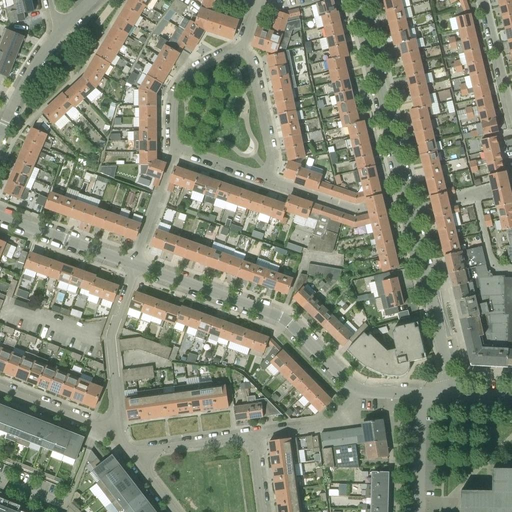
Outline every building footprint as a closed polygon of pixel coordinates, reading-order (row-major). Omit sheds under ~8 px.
[(8,8),(11,23),(25,19),(24,13),(34,11),(31,0),(13,0),(15,6),(8,8)] [(140,16),(146,7),(133,0),(130,0),(126,7),(140,16)] [(170,9),(181,16),(188,6),(177,0),(170,9)] [(197,17),(195,23),(194,24),(205,30),(211,12),(214,0),(203,0),(201,8),(197,17)] [(387,12),(404,8),(401,0),(391,0),(384,2),(387,12)] [(320,16),(336,12),(333,1),(317,4),(320,16)] [(503,18),(511,15),(511,3),(500,6),(503,18)] [(458,29),(473,25),(471,14),(470,14),(467,5),(461,7),(464,16),(456,18),(458,29)] [(134,26),(140,16),(126,7),(120,17),(134,26)] [(389,23),(406,19),(404,8),(387,12),(389,23)] [(272,32),(283,36),(291,38),(293,31),(301,29),(300,16),(298,10),(284,13),(284,14),(279,12),(272,32)] [(324,27),(340,23),(338,11),(336,12),(320,16),(320,17),(322,17),(324,27)] [(205,30),(218,35),(224,16),(211,12),(205,30)] [(505,29),(511,27),(511,15),(503,18),(505,29)] [(224,16),(218,35),(232,39),(238,21),(224,16)] [(114,27),(129,35),(134,26),(120,17),(114,27)] [(185,32),(199,40),(205,30),(194,24),(195,23),(191,21),(185,17),(180,27),(186,30),(185,32)] [(160,24),(166,28),(169,24),(169,23),(164,19),(164,20),(160,24)] [(392,34),(409,30),(406,19),(389,23),(392,34)] [(327,38),(343,34),(340,23),(324,27),(327,38)] [(461,41),(476,37),(473,25),(458,29),(461,41)] [(108,36),(123,45),(129,35),(114,27),(108,36)] [(184,45),(193,50),(199,40),(185,32),(178,28),(169,42),(182,49),(184,45)] [(267,57),(277,55),(284,53),(286,53),(291,38),(283,36),(272,32),(258,28),(252,46),(266,51),(267,57)] [(0,39),(21,47),(25,37),(4,29),(0,39)] [(400,44),(416,39),(411,40),(409,30),(392,34),(395,45),(400,44)] [(329,47),(345,43),(343,34),(327,38),(329,47)] [(103,46),(117,55),(123,45),(108,36),(103,46)] [(464,53),(479,49),(476,37),(461,41),(464,53)] [(159,56),(173,64),(182,49),(169,42),(162,38),(156,47),(162,51),(159,56)] [(0,39),(0,50),(17,57),(21,47),(0,39)] [(403,54),(419,51),(416,39),(400,44),(403,54)] [(332,59),(343,57),(348,56),(345,43),(329,47),(332,59)] [(97,55),(111,64),(117,55),(103,46),(97,55)] [(467,64),(482,61),(479,49),(464,53),(467,64)] [(0,61),(13,67),(17,57),(0,50),(0,61)] [(405,65),(421,62),(419,51),(403,54),(405,65)] [(270,69),(287,65),(284,53),(277,55),(267,57),(270,69)] [(90,67),(104,75),(111,64),(97,55),(90,67)] [(168,73),(173,64),(159,56),(154,65),(168,73)] [(330,72),(346,68),(343,57),(332,59),(327,60),(330,72)] [(0,74),(8,77),(8,78),(10,73),(13,67),(0,61),(0,74)] [(470,76),(485,72),(482,61),(467,64),(470,76)] [(408,77),(424,73),(421,62),(405,65),(408,77)] [(148,75),(162,83),(168,73),(154,65),(148,75)] [(272,80),(289,77),(287,65),(270,69),(272,80)] [(130,69),(126,66),(123,72),(128,75),(131,69),(130,69)] [(83,78),(94,90),(96,89),(104,75),(90,67),(83,78)] [(332,83),(349,79),(346,68),(330,72),(332,83)] [(473,88),(488,84),(485,72),(470,76),(473,88)] [(410,88),(427,84),(424,73),(408,77),(410,88)] [(139,89),(156,94),(162,83),(148,75),(139,89)] [(275,93),(292,89),(289,77),(272,80),(275,93)] [(85,99),(94,90),(83,78),(74,87),(85,99)] [(335,95),(351,91),(349,79),(332,83),(335,95)] [(413,99),(429,95),(427,84),(410,88),(413,99)] [(475,99),(490,95),(488,84),(473,88),(475,99)] [(75,108),(85,99),(74,87),(64,96),(73,107),(75,108)] [(139,106),(140,106),(156,106),(156,94),(139,89),(139,106)] [(277,103),(294,100),(292,89),(275,93),(277,103)] [(337,105),(354,101),(351,91),(335,95),(337,105)] [(65,115),(73,107),(64,96),(63,94),(54,103),(65,115)] [(415,109),(432,105),(429,95),(413,99),(415,109)] [(478,111),(493,107),(490,95),(475,99),(478,111)] [(279,114),(296,111),(294,100),(277,103),(279,114)] [(340,116),(357,112),(354,101),(337,105),(340,116)] [(55,124),(65,115),(54,103),(44,112),(55,124)] [(413,122),(430,118),(427,108),(432,107),(432,105),(415,109),(410,111),(413,122)] [(140,117),(156,117),(156,106),(140,106),(140,117)] [(481,122),(496,119),(493,107),(478,111),(481,122)] [(282,126),(299,123),(296,111),(279,114),(282,126)] [(343,128),(364,123),(364,122),(359,123),(357,112),(340,116),(343,128)] [(140,129),(156,129),(156,117),(140,117),(140,129)] [(416,133),(432,129),(430,118),(413,122),(416,133)] [(495,132),(499,131),(496,119),(481,122),(484,135),(489,134),(495,132)] [(285,138),(301,135),(299,123),(282,126),(285,138)] [(350,137),(367,133),(364,123),(343,128),(348,127),(350,137)] [(27,140),(42,146),(47,135),(32,129),(27,140)] [(140,140),(156,140),(156,129),(140,129),(140,140)] [(418,144),(435,140),(432,129),(416,133),(418,144)] [(484,152),(499,148),(495,132),(489,134),(490,138),(481,140),(484,152)] [(353,148),(369,144),(367,133),(350,137),(353,148)] [(287,149),(303,146),(301,135),(285,138),(287,149)] [(23,150),(38,157),(42,146),(27,140),(23,150)] [(140,152),(156,152),(156,140),(140,140),(140,152)] [(421,156),(437,152),(437,151),(438,151),(435,140),(418,144),(421,156)] [(356,160),(372,156),(369,144),(353,148),(356,160)] [(289,162),(291,161),(306,158),(303,146),(287,149),(289,162)] [(487,164),(502,160),(499,148),(484,152),(487,164)] [(18,161),(33,167),(38,157),(23,150),(18,161)] [(149,165),(156,161),(156,152),(140,152),(140,165),(149,165)] [(424,168),(440,164),(437,152),(421,156),(424,168)] [(358,170),(375,166),(372,156),(356,160),(358,170)] [(489,175),(504,172),(502,160),(487,164),(489,175)] [(14,171),(29,177),(33,167),(18,161),(14,171)] [(153,185),(158,187),(166,164),(156,161),(149,165),(146,175),(155,178),(153,185)] [(294,183),(296,183),(301,168),(302,165),(291,161),(289,162),(284,176),(295,180),(294,183)] [(103,164),(101,172),(115,176),(117,168),(103,164)] [(427,180),(443,176),(440,164),(424,168),(427,180)] [(361,183),(378,179),(375,166),(358,170),(361,183)] [(174,184),(181,187),(187,171),(175,167),(168,191),(172,192),(175,186),(173,186),(174,184)] [(296,183),(306,187),(311,171),(301,168),(296,183)] [(9,181),(24,188),(29,177),(14,171),(9,181)] [(181,187),(193,191),(198,175),(187,171),(181,187)] [(318,191),(321,181),(323,175),(311,171),(306,187),(318,191)] [(488,176),(490,184),(492,190),(492,192),(494,199),(496,208),(497,208),(511,204),(511,203),(511,198),(511,195),(511,194),(510,188),(509,185),(508,180),(508,179),(506,171),(504,172),(489,175),(488,176)] [(193,191),(204,195),(210,179),(198,175),(193,191)] [(430,193),(446,189),(443,176),(427,180),(430,193)] [(477,186),(485,184),(483,177),(475,179),(477,186)] [(214,206),(217,198),(221,183),(210,179),(204,195),(207,196),(204,203),(214,206)] [(364,192),(380,188),(378,179),(361,183),(364,192)] [(5,192),(20,198),(24,188),(9,181),(5,192)] [(318,191),(333,196),(336,186),(321,181),(318,191)] [(217,198),(227,202),(232,187),(221,183),(217,198)] [(333,196),(345,200),(348,190),(336,186),(333,196)] [(227,202),(238,206),(243,190),(232,187),(227,202)] [(432,201),(447,197),(447,195),(454,193),(453,187),(446,189),(430,193),(432,201)] [(369,208),(384,204),(380,188),(364,192),(366,201),(367,200),(369,208)] [(238,206),(249,209),(254,194),(243,190),(238,206)] [(355,203),(356,203),(356,193),(348,190),(345,200),(355,203)] [(46,208),(59,212),(64,197),(52,192),(46,208)] [(356,203),(366,201),(364,192),(356,193),(356,203)] [(47,197),(40,194),(39,194),(36,202),(44,206),(48,197),(47,197)] [(249,209),(260,213),(265,198),(254,194),(249,209)] [(287,205),(285,211),(286,211),(296,215),(301,200),(290,196),(287,205)] [(59,212),(70,216),(75,201),(64,197),(59,212)] [(447,197),(432,201),(434,210),(449,206),(447,197)] [(260,213),(270,217),(276,201),(265,198),(260,213)] [(304,226),(307,218),(312,203),(301,200),(296,215),(294,222),(304,226)] [(70,216),(82,220),(87,205),(77,202),(77,201),(75,201),(70,216)] [(270,217),(283,217),(285,211),(287,205),(276,201),(270,217)] [(307,218),(317,222),(323,207),(312,203),(307,218)] [(371,220),(386,216),(384,204),(369,208),(370,214),(371,220)] [(499,218),(511,215),(511,204),(497,208),(499,218)] [(82,220),(93,224),(98,209),(87,205),(82,220)] [(452,214),(459,213),(458,207),(450,209),(449,206),(434,210),(436,218),(452,214)] [(463,223),(475,220),(472,206),(467,207),(468,210),(460,212),(463,223)] [(317,222),(313,235),(324,238),(327,231),(334,210),(323,207),(317,222)] [(93,224),(103,228),(109,213),(98,209),(93,224)] [(334,210),(327,231),(338,235),(341,223),(344,214),(334,210)] [(103,228),(114,232),(119,217),(109,213),(103,228)] [(341,223),(347,225),(350,216),(344,214),(341,223)] [(372,223),(371,220),(370,214),(355,218),(355,228),(372,223)] [(439,230),(455,227),(452,214),(436,218),(439,230)] [(510,261),(511,261),(511,215),(499,218),(502,231),(506,230),(510,247),(507,247),(510,261)] [(374,232),(390,228),(386,216),(371,220),(372,223),(374,232)] [(114,232),(124,236),(130,220),(119,217),(114,232)] [(124,236),(135,240),(141,224),(130,220),(124,236)] [(238,233),(239,231),(241,232),(243,228),(232,224),(230,228),(232,228),(231,231),(238,233)] [(220,236),(227,238),(229,230),(223,227),(220,236)] [(442,243),(458,239),(455,227),(439,230),(442,243)] [(377,244),(393,241),(390,228),(374,232),(377,244)] [(152,245),(163,249),(168,234),(158,230),(152,245)] [(324,238),(320,252),(333,254),(338,235),(327,231),(324,238)] [(163,249),(174,253),(179,238),(168,234),(163,249)] [(309,245),(307,249),(307,250),(320,252),(324,238),(313,235),(309,245)] [(174,253),(184,257),(190,242),(179,238),(174,253)] [(445,256),(461,252),(458,239),(442,243),(445,256)] [(0,254),(1,255),(6,257),(11,246),(0,240),(0,254)] [(381,258),(396,254),(393,241),(377,244),(381,258)] [(184,257),(195,261),(201,246),(190,242),(184,257)] [(195,261),(206,264),(211,249),(201,246),(195,261)] [(486,265),(484,257),(482,247),(461,252),(445,256),(447,266),(449,273),(468,269),(486,265)] [(206,264),(217,268),(222,253),(211,249),(206,264)] [(18,262),(24,264),(28,253),(22,251),(18,262)] [(238,276),(243,261),(245,254),(238,252),(235,258),(233,257),(227,272),(238,276)] [(26,269),(37,273),(42,257),(31,253),(26,269)] [(217,268),(227,272),(233,257),(222,253),(217,268)] [(396,254),(381,258),(384,271),(399,268),(396,254)] [(37,273),(48,276),(53,261),(42,257),(37,273)] [(48,276),(58,280),(64,265),(53,261),(48,276)] [(238,276),(250,280),(256,266),(243,261),(238,276)] [(58,280),(69,284),(75,269),(64,265),(58,280)] [(505,278),(505,276),(493,276),(492,274),(488,271),(486,265),(468,269),(472,283),(475,296),(477,304),(479,316),(482,326),(484,336),(480,336),(481,340),(482,339),(484,346),(470,363),(508,365),(508,350),(509,349),(508,349),(510,313),(506,309),(505,278)] [(250,280),(263,285),(268,270),(256,266),(250,280)] [(69,284),(80,288),(86,272),(75,269),(69,284)] [(452,288),(472,283),(468,269),(449,273),(452,288)] [(263,285),(275,289),(280,275),(268,270),(263,285)] [(90,293),(91,294),(96,278),(97,276),(86,272),(80,288),(90,291),(90,292),(88,292),(86,297),(88,298),(90,293)] [(303,307),(314,297),(304,287),(306,285),(308,275),(300,274),(294,290),(298,293),(293,298),(303,307)] [(280,275),(275,289),(287,294),(293,279),(280,275)] [(91,294),(102,298),(107,282),(96,278),(91,294)] [(385,295),(400,292),(397,278),(389,280),(382,281),(385,295)] [(322,289),(325,292),(337,280),(334,280),(331,279),(326,284),(322,289)] [(102,298),(113,302),(119,286),(107,282),(102,298)] [(456,301),(475,296),(472,283),(452,288),(456,301)] [(6,296),(12,298),(16,287),(10,285),(6,296)] [(130,308),(142,312),(147,296),(135,292),(130,308)] [(384,310),(385,316),(399,313),(398,307),(403,305),(400,292),(385,295),(381,296),(383,304),(387,303),(389,309),(384,310)] [(142,312),(153,316),(158,300),(147,296),(142,312)] [(457,309),(477,304),(475,296),(456,301),(457,309)] [(314,317),(323,307),(321,305),(322,304),(314,297),(303,307),(314,317)] [(153,316),(164,320),(170,304),(158,300),(153,316)] [(164,320),(175,324),(181,308),(170,304),(164,320)] [(460,320),(479,316),(477,304),(457,309),(460,320)] [(177,322),(187,326),(192,310),(181,306),(181,308),(175,324),(176,324),(177,322)] [(314,317),(323,327),(333,316),(323,307),(314,317)] [(70,315),(72,311),(61,308),(59,314),(70,317),(70,315)] [(198,330),(203,315),(192,310),(187,326),(189,327),(198,330)] [(198,330),(208,333),(213,318),(203,315),(198,330)] [(323,327),(333,336),(343,326),(333,316),(323,327)] [(463,330),(482,326),(479,316),(460,320),(463,330)] [(208,333),(219,337),(225,322),(213,318),(208,333)] [(219,337),(230,341),(235,326),(225,322),(219,337)] [(426,358),(418,322),(395,328),(400,352),(387,355),(374,342),(364,333),(353,344),(347,350),(357,359),(362,364),(367,367),(370,369),(374,371),(382,374),(387,375),(391,376),(398,377),(399,369),(404,367),(404,364),(426,358)] [(230,341),(241,345),(247,330),(235,326),(230,341)] [(350,340),(353,344),(364,333),(359,328),(352,335),(343,326),(333,336),(344,346),(350,340)] [(480,336),(484,336),(482,326),(463,330),(465,340),(480,336)] [(241,345),(252,349),(257,334),(247,330),(241,345)] [(264,353),(268,343),(270,338),(257,334),(252,349),(264,353)] [(465,340),(470,363),(484,346),(482,339),(481,340),(480,336),(465,340)] [(133,350),(139,350),(140,337),(132,338),(133,350)] [(139,350),(145,352),(149,341),(140,337),(139,350)] [(280,371),(291,360),(271,339),(270,338),(268,343),(269,344),(279,354),(271,362),(280,371)] [(145,352),(151,354),(155,343),(149,341),(145,352)] [(0,370),(5,373),(13,353),(15,348),(4,343),(2,349),(0,353),(0,370)] [(151,354),(156,356),(160,345),(155,343),(151,354)] [(156,356),(162,358),(166,347),(160,345),(156,356)] [(162,358),(168,360),(172,349),(166,347),(162,358)] [(28,382),(35,362),(37,356),(26,352),(24,358),(16,377),(28,382)] [(5,373),(16,377),(24,358),(13,353),(5,373)] [(280,371),(288,379),(299,368),(291,360),(280,371)] [(28,382),(39,386),(46,366),(35,362),(28,382)] [(39,386),(50,390),(57,371),(46,366),(39,386)] [(288,379),(296,387),(308,376),(299,368),(288,379)] [(124,382),(131,381),(129,369),(123,370),(124,382)] [(72,399),(80,380),(82,374),(71,370),(69,375),(61,395),(72,399)] [(50,390),(61,395),(69,375),(57,371),(50,390)] [(296,387),(304,395),(315,384),(308,376),(296,387)] [(72,399),(83,403),(91,384),(80,380),(72,399)] [(216,409),(213,385),(212,382),(199,383),(203,411),(216,409)] [(191,413),(203,411),(199,383),(187,385),(191,413)] [(216,409),(226,408),(229,408),(227,398),(233,397),(231,385),(225,386),(225,383),(213,385),(216,409)] [(83,403),(95,408),(102,388),(91,384),(83,403)] [(304,395),(312,403),(323,392),(315,384),(304,395)] [(178,415),(191,413),(187,385),(174,387),(175,393),(178,415)] [(167,416),(164,394),(163,389),(150,390),(154,418),(167,416)] [(141,420),(154,418),(150,390),(137,392),(138,395),(141,420)] [(312,403),(320,411),(331,400),(323,392),(312,403)] [(167,416),(178,415),(175,393),(164,394),(167,416)] [(129,421),(141,420),(138,395),(125,397),(129,421)] [(255,395),(247,396),(248,405),(250,419),(282,415),(283,415),(270,402),(256,404),(255,395)] [(250,419),(248,405),(242,406),(234,407),(235,413),(236,421),(250,419)] [(0,421),(0,429),(8,433),(17,412),(6,407),(0,421)] [(8,433),(20,437),(28,416),(17,412),(8,433)] [(28,448),(31,442),(39,420),(28,416),(20,437),(17,444),(28,448)] [(31,442),(42,446),(50,425),(39,420),(31,442)] [(366,443),(386,440),(383,420),(363,423),(364,428),(321,434),(323,449),(356,445),(366,443)] [(42,446),(53,450),(61,429),(50,425),(42,446)] [(53,450),(64,455),(73,433),(61,429),(53,450)] [(64,455),(76,459),(84,438),(73,433),(64,455)] [(308,450),(313,449),(313,448),(319,447),(318,436),(315,437),(312,437),(312,436),(306,437),(308,450)] [(271,455),(298,451),(297,438),(269,442),(271,455)] [(368,459),(388,456),(386,440),(366,443),(368,459)] [(323,449),(326,468),(359,468),(356,445),(323,449)] [(98,459),(91,451),(87,461),(90,464),(98,459)] [(272,467),(294,464),(300,464),(298,451),(271,455),(272,467)] [(102,480),(120,466),(113,456),(102,464),(99,460),(92,466),(102,480)] [(274,479),(296,476),(294,464),(272,467),(274,479)] [(97,484),(104,494),(128,476),(120,466),(102,480),(97,484)] [(511,511),(511,468),(493,468),(492,491),(461,490),(460,511),(511,511)] [(373,485),(388,485),(388,472),(373,472),(373,485)] [(104,494),(112,503),(135,485),(128,476),(104,494)] [(276,492),(298,489),(296,476),(274,479),(276,492)] [(118,511),(119,511),(124,508),(142,494),(135,485),(112,503),(118,511)] [(372,497),(388,497),(388,485),(373,485),(372,497)] [(277,504),(299,501),(298,489),(276,492),(277,504)] [(124,508),(127,511),(139,511),(150,504),(142,494),(124,508)] [(0,511),(18,511),(21,506),(0,497),(0,511)] [(372,510),(387,510),(388,497),(372,497),(372,510)] [(278,511),(303,511),(302,500),(299,501),(277,504),(278,511)] [(69,507),(75,511),(76,511),(79,510),(71,503),(69,507)]
